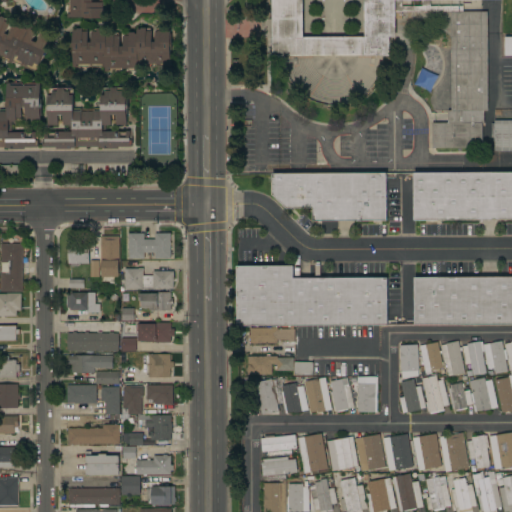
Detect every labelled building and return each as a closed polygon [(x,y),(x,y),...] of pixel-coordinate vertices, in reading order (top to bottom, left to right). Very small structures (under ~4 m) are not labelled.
[(68,0),(102,0),(102,3),(105,4),(105,8),(106,8),(106,18),(83,19),(83,17),(68,17),(68,0)] [(429,0),(429,6),(462,6),(462,12),(487,12),(487,111),(483,111),(483,123),(482,123),(482,148),(432,148),(432,123),(447,123),(447,110),(450,110),(450,12),(395,12),(395,37),(389,37),(389,56),(382,56),(382,55),(272,56),(271,0),(429,0)] [(0,57),(0,13),(2,14),(1,16),(8,19),(9,22),(9,23),(5,33),(9,35),(13,25),(18,27),(20,22),(35,29),(36,30),(35,31),(36,31),(32,40),(37,42),(40,34),(51,38),(40,64),(38,63),(35,70),(33,70),(12,61),(11,62),(0,57)] [(140,66),(140,71),(106,71),(106,67),(73,67),(73,28),(85,28),(87,31),(88,43),(91,42),(91,31),(93,29),(113,28),(119,34),(119,36),(120,46),(124,46),(123,36),(125,33),(137,33),(137,29),(150,29),(151,30),(151,31),(152,42),(156,42),(155,31),(158,28),(171,28),(171,65),(167,65),(167,66),(140,66)] [(503,55),(511,55),(511,36),(503,36),(503,55)] [(24,147),(24,149),(9,149),(9,148),(5,148),(5,147),(0,147),(0,111),(7,111),(7,83),(40,83),(40,104),(41,104),(41,116),(40,116),(40,121),(27,121),(25,119),(25,108),(21,108),(22,118),(19,121),(8,122),(8,132),(37,132),(37,141),(37,147),(24,147)] [(56,147),(42,147),(42,141),(45,141),(45,132),(72,131),(72,125),(63,125),(63,115),(58,115),(58,125),(48,125),(48,88),(71,88),(73,90),(72,108),(101,108),(101,98),(101,89),(103,88),(110,88),(110,87),(117,87),(117,88),(127,88),(127,114),(126,114),(126,124),(111,124),(111,125),(102,125),(102,131),(119,131),(119,132),(130,132),(129,140),(132,140),(132,147),(118,147),(118,149),(103,149),(103,148),(100,148),(100,147),(75,147),(75,148),(71,148),(71,149),(56,149),(56,147)] [(511,151),(494,151),(493,121),(511,120),(511,151)] [(0,165),(19,165),(19,176),(0,176),(0,165)] [(272,174),(386,173),(386,220),(313,221),(313,208),(285,208),(272,194),(272,174)] [(511,220),(414,220),(413,173),(511,173),(511,220)] [(170,259),(154,259),(154,253),(143,253),(143,259),(128,259),(128,245),(127,245),(127,243),(128,243),(128,233),(143,233),(143,239),(155,239),(154,233),(170,233),(170,259)] [(119,262),(118,262),(118,277),(101,278),(101,263),(100,263),(100,237),(118,236),(119,262)] [(67,240),(88,240),(88,263),(76,264),(76,266),(68,266),(68,263),(67,263),(67,240)] [(22,292),(0,292),(0,244),(22,244),(22,292)] [(98,277),(90,277),(89,261),(98,261),(98,277)] [(237,326),(236,266),(293,266),(293,278),(387,278),(387,325),(237,326)] [(173,271),(173,281),(173,289),(152,289),(124,289),(124,269),(138,269),(138,268),(142,268),(142,276),(152,276),(152,271),(173,271)] [(511,324),(414,325),(414,278),(511,277),(511,324)] [(79,279),(79,278),(82,278),(82,279),(83,279),(83,288),(68,288),(68,279),(79,279)] [(152,292),(170,293),(170,298),(172,298),(172,304),(170,304),(170,310),(149,310),(149,308),(147,308),(147,309),(143,309),(143,308),(141,308),(141,307),(138,307),(138,293),(152,294),(152,292)] [(0,316),(0,294),(7,294),(7,293),(20,293),(21,310),(16,310),(16,316),(0,316)] [(94,293),(94,304),(99,304),(99,312),(86,312),(86,310),(70,310),(70,307),(66,307),(66,295),(70,295),(70,293),(94,293)] [(121,320),(121,308),(133,308),(133,320),(121,320)] [(170,323),(170,329),(174,329),(174,336),(170,336),(170,343),(154,343),(154,341),(138,341),(138,331),(136,331),(136,325),(138,325),(138,324),(145,324),(145,323),(156,323),(170,323)] [(0,341),(0,326),(16,326),(16,329),(19,329),(19,334),(16,334),(16,341),(0,341)] [(250,343),(250,338),(248,338),(248,335),(250,335),(250,328),(277,327),(277,329),(294,329),(294,342),(287,342),(287,340),(280,340),(280,342),(277,342),(277,343),(250,343)] [(67,351),(67,333),(72,333),(72,332),(76,332),(76,333),(84,333),(84,332),(88,332),(88,333),(97,333),(97,332),(100,332),(100,333),(108,333),(108,332),(112,332),(112,333),(117,333),(118,351),(67,351)] [(121,352),(121,338),(135,338),(135,351),(121,352)] [(464,373),(452,376),(452,375),(448,376),(445,363),(443,363),(440,346),(446,344),(445,344),(457,341),(464,373)] [(507,371),(495,374),(493,368),(487,369),(484,351),(481,352),(485,373),(472,376),(470,364),(464,365),(461,347),(466,346),(466,344),(479,341),(479,342),(482,341),(482,345),(501,341),(507,371)] [(443,368),(430,371),(431,373),(425,375),(419,346),(437,342),(443,368)] [(511,374),(510,375),(509,371),(511,370),(511,366),(508,368),(503,344),(509,343),(511,342),(511,374)] [(399,346),(416,345),(418,371),(418,376),(401,379),(399,346)] [(170,355),(170,362),(172,362),(172,368),(170,368),(170,377),(148,377),(148,364),(141,364),(141,354),(170,355)] [(247,356),(266,356),(266,354),(269,354),(269,356),(277,356),(277,358),(293,358),(293,376),(289,376),(289,371),(276,371),(276,364),(271,364),(271,374),(247,375),(247,372),(246,372),(246,370),(246,369),(246,368),(247,367),(247,356)] [(0,378),(0,360),(2,360),(2,356),(8,356),(8,360),(16,360),(16,365),(19,364),(19,372),(16,372),(16,378),(0,378)] [(112,356),(112,368),(93,368),(93,373),(75,373),(75,374),(73,374),(73,373),(71,373),(71,364),(67,364),(67,356),(112,356)] [(293,375),(294,362),(312,362),(312,375),(293,375)] [(95,384),(95,372),(118,372),(118,384),(95,384)] [(449,405),(442,406),(443,411),(429,414),(429,411),(427,412),(425,403),(427,402),(426,397),(424,398),(424,396),(425,395),(421,379),(436,376),(437,381),(440,381),(439,378),(442,377),(443,380),(449,405)] [(376,412),(357,412),(357,383),(357,377),(377,377),(376,412)] [(511,411),(509,412),(509,411),(501,413),(494,380),(508,377),(510,384),(511,383),(511,411)] [(331,410),(317,412),(317,411),(310,412),(304,382),(325,378),(331,410)] [(497,407),(483,410),(474,412),(470,394),(472,394),(469,381),(484,378),(485,381),(491,380),(497,407)] [(282,403),(276,405),(278,412),(270,414),(270,413),(262,415),(258,401),(255,402),(253,394),(256,393),(253,383),(271,379),(271,380),(277,379),(282,403)] [(329,392),(332,391),(331,387),(330,388),(329,383),(330,383),(330,382),(341,379),(343,387),(349,386),(354,407),(348,408),(348,409),(337,412),(336,411),(334,411),(329,392)] [(425,408),(420,409),(420,410),(407,413),(406,412),(402,413),(399,398),(403,397),(400,382),(413,379),(415,387),(420,386),(425,408)] [(308,410),(294,413),(294,412),(285,414),(280,392),(282,392),(281,386),(295,383),(296,387),(302,386),(308,410)] [(472,404),(466,406),(466,408),(466,409),(455,411),(455,410),(454,410),(454,408),(452,408),(447,389),(450,388),(449,386),(461,383),(461,384),(462,383),(463,387),(462,388),(463,391),(469,390),(472,404)] [(0,384),(17,384),(17,393),(19,393),(19,400),(17,400),(17,408),(0,408),(0,384)] [(95,403),(89,403),(89,404),(73,404),(73,403),(66,403),(66,385),(95,385),(95,403)] [(172,385),(172,405),(163,405),(163,404),(154,404),(154,403),(151,403),(151,399),(146,399),(146,385),(172,385)] [(122,388),(123,388),(123,386),(129,386),(129,388),(142,388),(142,397),(141,397),(141,414),(127,414),(127,415),(121,415),(121,407),(122,407),(122,388)] [(119,414),(116,414),(116,419),(109,419),(109,414),(104,414),(104,401),(100,401),(100,387),(119,387),(119,414)] [(170,424),(171,424),(171,434),(170,434),(170,440),(150,440),(150,433),(153,433),(153,427),(144,428),(144,427),(137,427),(137,423),(127,423),(127,417),(133,417),(133,420),(136,420),(136,414),(151,414),(151,415),(170,415),(170,424)] [(0,434),(0,416),(17,416),(17,428),(13,428),(14,434),(0,434)] [(68,428),(102,428),(102,425),(103,425),(103,424),(119,424),(119,444),(68,444),(68,428)] [(511,467),(500,469),(500,471),(494,472),(488,437),(511,432),(511,467)] [(129,446),(128,443),(122,443),(122,434),(142,433),(142,445),(129,446)] [(468,468),(445,472),(439,438),(462,433),(468,468)] [(327,469),(308,472),(309,474),(305,475),(304,473),(303,473),(296,438),(321,434),(327,469)] [(385,467),(364,471),(361,472),(355,439),(379,434),(385,467)] [(412,467),(393,470),(393,473),(389,473),(382,438),(389,437),(389,438),(406,434),(412,467)] [(440,466),(418,470),(411,437),(417,436),(418,437),(430,434),(430,435),(434,435),(440,466)] [(296,448),(290,449),(291,454),(267,457),(266,452),(262,452),(260,439),(264,439),(264,436),(273,435),(273,437),(294,435),(296,448)] [(488,448),(486,448),(490,467),(476,469),(474,459),(469,460),(466,441),(471,441),(470,437),(484,435),(484,436),(486,435),(488,448)] [(358,467),(339,470),(338,470),(331,471),(326,441),(352,437),(358,467)] [(135,446),(135,460),(130,460),(130,459),(125,459),(125,462),(121,462),(121,458),(122,458),(122,447),(135,446)] [(0,447),(17,447),(17,463),(11,463),(11,467),(0,467),(0,447)] [(85,457),(84,457),(84,451),(90,451),(90,456),(98,456),(98,454),(106,454),(106,455),(119,455),(119,475),(85,475),(85,457)] [(135,475),(135,473),(133,473),(133,468),(135,468),(135,460),(146,460),(146,458),(149,458),(149,460),(153,460),(153,456),(162,456),(162,454),(166,454),(166,456),(169,456),(170,465),(172,465),(172,471),(170,471),(170,475),(135,475)] [(287,457),(287,460),(295,459),(296,472),(284,474),(285,479),(267,481),(266,476),(262,477),(262,475),(261,475),(260,464),(261,464),(261,463),(263,463),(262,460),(287,457)] [(501,508),(495,509),(495,510),(487,511),(483,511),(480,511),(479,507),(477,507),(475,497),(476,497),(471,475),(479,473),(480,472),(482,471),(483,477),(486,476),(486,478),(488,478),(488,475),(486,475),(483,475),(483,472),(493,472),(501,508)] [(399,511),(391,477),(409,474),(411,483),(417,481),(423,507),(399,511)] [(511,511),(509,511),(506,511),(502,511),(498,488),(503,487),(503,485),(498,486),(497,480),(501,479),(501,478),(511,475),(511,511)] [(139,476),(139,495),(121,495),(121,476),(139,476)] [(17,505),(0,505),(0,478),(4,478),(4,477),(17,477),(17,505)] [(450,505),(445,507),(445,508),(443,508),(443,509),(433,511),(433,510),(432,511),(431,509),(427,510),(425,498),(429,497),(425,479),(438,477),(440,486),(446,485),(450,505)] [(476,506),(471,507),(471,508),(459,511),(458,507),(454,508),(450,490),(454,489),(452,480),(454,480),(454,478),(458,477),(458,479),(464,478),(466,486),(471,484),(476,506)] [(367,508),(361,510),(351,511),(346,511),(342,511),(340,499),(343,499),(340,481),(354,478),(356,486),(362,485),(367,508)] [(396,508),(378,511),(368,511),(365,494),(369,494),(367,483),(389,478),(396,508)] [(337,503),(331,504),(332,510),(326,511),(326,510),(325,511),(320,511),(319,511),(319,509),(314,510),(309,487),(314,486),(313,483),(320,481),(320,480),(325,479),(328,489),(330,489),(329,484),(332,483),(337,503)] [(286,511),(263,511),(263,483),(282,483),(282,480),(285,480),(285,483),(286,483),(286,511)] [(309,511),(287,511),(286,497),(288,497),(288,484),(302,484),(302,487),(307,487),(308,491),(309,511)] [(147,488),(169,488),(169,487),(174,487),(174,497),(175,498),(175,501),(174,503),(174,504),(171,504),(171,505),(151,505),(151,504),(147,504),(147,488)] [(119,488),(119,504),(105,504),(105,507),(99,507),(99,505),(86,505),(86,507),(82,507),(82,505),(80,505),(79,507),(72,507),(72,505),(68,505),(68,489),(119,488)]
